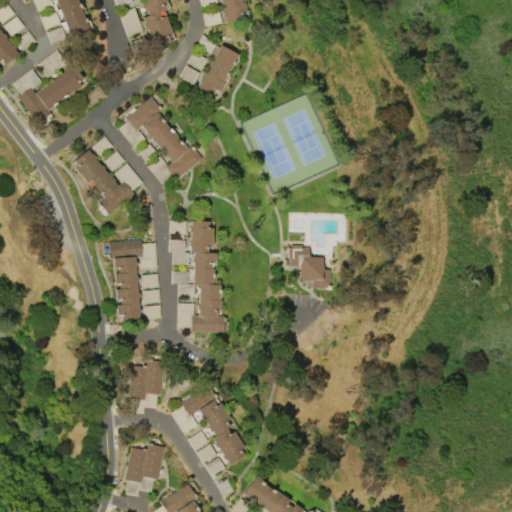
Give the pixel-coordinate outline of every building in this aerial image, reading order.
[(33,0),(49,0),(52,6),(38,12),(33,0)] [(76,0),(88,29),(69,36),(55,0),(76,0)] [(164,0),(165,2),(161,3),(163,10),(157,12),(159,17),(163,16),(171,34),(166,35),(169,41),(152,48),(150,41),(148,42),(147,38),(148,37),(145,27),(144,28),(142,24),(144,23),(141,17),(147,15),(144,10),(143,10),(141,6),(143,5),(140,0),(164,0)] [(240,0),(241,2),(243,2),(245,12),(241,13),(242,18),(224,22),(223,16),(222,16),(221,12),(222,12),(219,0),(240,0)] [(0,8),(5,4),(12,14),(0,24),(0,8)] [(127,36),(118,13),(132,8),(141,31),(127,36)] [(59,23),(45,29),(40,17),(54,11),(59,23)] [(202,14),(217,11),(220,23),(205,26),(202,14)] [(2,26),(14,17),(22,27),(10,36),(2,26)] [(50,44),(65,39),(60,26),(46,32),(50,44)] [(0,31),(2,34),(3,34),(5,36),(4,37),(11,46),(12,45),(14,48),(13,49),(17,55),(3,66),(0,61),(0,31)] [(21,51),(14,41),(26,32),(33,42),(21,51)] [(202,36),(215,43),(209,54),(196,46),(202,36)] [(129,42),(143,37),(148,50),(134,55),(129,42)] [(237,55),(222,82),(224,83),(219,92),(216,90),(213,96),(196,87),(199,81),(198,80),(200,76),(201,77),(219,45),(237,55)] [(65,63),(45,78),(36,66),(56,51),(65,63)] [(200,70),(187,63),(193,52),(206,59),(200,70)] [(11,84),(31,70),(40,82),(31,89),(33,93),(62,71),(61,70),(64,68),(65,69),(71,65),(81,79),(76,83),(79,86),(71,93),(69,91),(44,110),(48,114),(36,123),(16,97),(19,95),(11,84)] [(185,66),(198,73),(192,84),(179,77),(185,66)] [(123,118),(149,96),(160,110),(156,114),(186,150),(190,147),(200,158),(174,179),(172,176),(162,184),(147,166),(158,157),(165,165),(169,162),(140,126),(137,129),(145,140),(134,149),(117,128),(125,121),(123,118)] [(90,147),(102,137),(110,147),(98,156),(90,147)] [(145,162),(137,153),(148,144),(156,153),(145,162)] [(86,184),(74,169),(77,166),(73,161),(86,150),(91,155),(92,154),(94,157),(93,158),(100,166),(101,165),(104,169),(103,169),(110,178),(111,177),(114,180),(113,181),(117,186),(120,183),(112,173),(124,164),(140,183),(130,191),(132,194),(105,217),(95,204),(103,197),(99,192),(95,195),(90,188),(93,186),(89,181),(86,184)] [(102,161),(114,152),(122,161),(110,171),(102,161)] [(169,220),(184,221),(184,233),(169,233),(169,220)] [(222,333),(189,332),(189,328),(177,327),(177,303),(192,303),(192,315),(198,315),(198,309),(196,309),(196,305),(197,305),(198,284),(193,284),(191,284),(192,253),(188,253),(189,247),(187,247),(187,241),(188,241),(189,232),(188,232),(188,227),(189,227),(189,221),(207,221),(207,228),(211,228),(211,247),(206,247),(206,253),(214,253),(214,262),(209,262),(209,268),(212,269),(212,284),(218,284),(218,300),(219,300),(219,311),(215,311),(215,315),(222,316),(222,333)] [(115,299),(114,289),(118,289),(118,283),(113,284),(113,274),(117,273),(116,268),(112,268),(111,258),(107,258),(106,242),(140,239),(140,243),(153,242),(155,268),(139,269),(138,257),(134,258),(134,261),(135,261),(135,267),(135,276),(137,276),(137,282),(135,282),(136,293),(137,293),(138,297),(136,297),(137,309),(138,309),(139,313),(137,313),(138,319),(121,321),(121,314),(116,315),(115,305),(119,305),(119,299),(115,299)] [(169,239),(184,240),(183,252),(187,252),(187,265),(172,264),(173,252),(168,252),(169,239)] [(324,288),(310,288),(310,280),(298,280),(298,266),(288,266),(288,258),(285,258),(285,248),(289,248),(289,244),(300,245),(300,246),(308,247),(308,257),(322,257),(321,269),(329,269),(328,284),(331,285),(330,290),(326,290),(324,288)] [(172,271),(187,272),(186,284),(191,284),(193,284),(192,296),(177,296),(178,284),(171,283),(172,271)] [(140,275),(155,274),(156,287),(141,288),(140,275)] [(141,290),(156,289),(157,302),(142,303),(141,290)] [(142,306),(157,305),(158,318),(143,319),(142,306)] [(126,399),(128,365),(144,366),(145,360),(161,361),(159,394),(155,394),(154,406),(142,406),(142,412),(129,411),(129,399),(126,399)] [(219,403),(229,419),(225,421),(229,427),(225,429),(228,434),(233,431),(243,447),(239,450),(242,455),(227,465),(224,460),(223,461),(221,456),(222,456),(216,447),(215,448),(213,444),(214,443),(211,438),(214,436),(211,431),(210,432),(207,428),(208,427),(203,419),(202,420),(199,415),(200,415),(197,410),(189,414),(196,425),(184,433),(170,411),(180,405),(178,402),(206,384),(215,398),(212,400),(215,405),(219,403)] [(194,449),(187,438),(200,430),(207,441),(194,449)] [(122,480),(129,447),(144,450),(145,444),(162,447),(156,479),(152,478),(149,491),(137,488),(136,495),(124,493),(126,481),(122,480)] [(202,462),(195,452),(208,444),(215,454),(202,462)] [(204,465),(217,457),(223,467),(210,475),(204,465)] [(266,511),(242,494),(254,477),(279,495),(280,494),(288,500),(285,504),(290,507),(292,503),(301,509),(298,511),(304,511),(306,510),(308,511),(266,511)] [(186,484),(196,498),(191,501),(198,511),(150,511),(161,505),(159,502),(186,484)] [(232,511),(230,510),(238,498),(250,505),(245,511),(232,511)]
